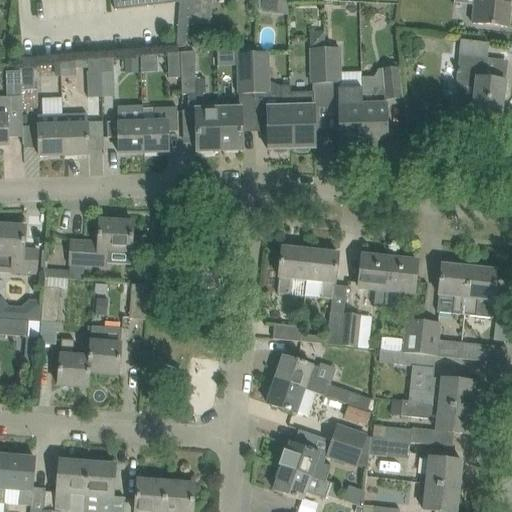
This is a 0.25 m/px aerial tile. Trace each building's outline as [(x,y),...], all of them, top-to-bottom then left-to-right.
[(188,24),(189,0),(113,0),(114,11),(179,3),(176,48),(185,48),(186,46),(187,46),(188,24)] [(190,0),(188,24),(210,25),(212,0),(190,0)] [(511,0),(474,0),(472,24),(488,26),(508,28),(511,1),(511,0)] [(237,95),(255,95),(254,54),(253,46),(235,47),(237,95)] [(339,49),(325,50),(326,84),(340,84),(339,49)] [(326,84),(325,50),(310,50),(311,84),(326,84)] [(218,109),(203,110),(203,95),(205,95),(205,81),(195,81),(194,52),(180,53),(180,63),(181,96),(188,96),(188,102),(187,102),(188,117),(195,116),(196,153),(200,153),(202,155),(212,155),(213,152),(219,152),(218,109)] [(168,78),(181,78),(180,63),(180,53),(167,54),(167,67),(168,78)] [(254,54),(255,95),(281,94),(281,102),(276,108),(266,108),(267,150),(273,150),(273,153),(276,154),(277,154),(279,154),(281,154),(283,154),(284,153),(287,152),(287,150),(291,150),(289,86),(281,87),(270,83),(269,54),(254,54)] [(454,108),(472,110),(472,114),(501,118),(505,82),(484,80),(487,59),(459,55),(456,82),(458,82),(454,108)] [(124,59),(124,72),(139,72),(139,58),(124,59)] [(102,98),(101,59),(87,60),(88,73),(86,73),(87,99),(102,98)] [(112,59),(101,59),(102,98),(114,98),(112,59)] [(76,62),(61,63),(61,76),(76,76),(76,62)] [(374,105),(362,105),(363,150),(381,149),(381,147),(387,147),(387,127),(386,101),(402,99),(399,62),(383,63),(383,70),(382,70),(383,90),(374,90),(374,105)] [(20,66),(21,76),(21,80),(21,91),(34,91),(33,65),(20,66)] [(290,86),(289,86),(291,150),(296,150),(296,152),(298,153),(299,153),(301,153),(303,153),(306,153),(308,152),(309,152),(309,149),(315,149),(314,93),(290,94),(290,86)] [(363,150),(362,105),(362,89),(338,90),(339,148),(344,148),(344,151),(357,150),(357,148),(363,148),(363,150)] [(46,111),(65,110),(65,97),(45,98),(46,111)] [(0,98),(0,146),(8,146),(7,134),(22,134),(21,98),(0,98)] [(423,117),(421,99),(410,100),(411,118),(423,117)] [(218,101),(218,109),(219,152),(225,152),(227,154),(237,154),(238,151),(243,151),(241,109),(219,109),(218,101)] [(143,154),(142,124),(141,108),(117,109),(117,122),(106,123),(107,139),(118,138),(118,155),(143,154)] [(154,124),(142,124),(143,154),(168,153),(167,133),(177,132),(176,108),(153,109),(154,124)] [(86,115),(62,116),(63,157),(88,156),(87,136),(87,126),(86,115)] [(63,157),(62,116),(37,116),(38,138),(39,158),(63,157)] [(69,266),(70,266),(70,280),(83,281),(84,266),(106,268),(107,252),(131,253),(133,223),(99,221),(98,244),(70,242),(69,266)] [(25,228),(0,226),(0,272),(11,273),(36,275),(36,272),(37,251),(23,250),(25,228)] [(306,282),(310,251),(282,248),(278,279),(279,279),(277,295),(288,296),(290,280),(306,282)] [(339,347),(343,315),(347,288),(334,286),(338,254),(310,251),(306,282),(322,284),(320,299),(332,300),(330,313),(327,338),(300,336),(300,342),(339,347)] [(373,306),(385,307),(390,259),(362,257),(358,288),(375,290),(373,306)] [(390,259),(385,307),(395,309),(397,292),(414,294),(415,282),(417,262),(390,259)] [(437,313),(464,316),(469,268),(442,265),(440,285),(439,296),(437,313)] [(469,268),(464,316),(491,319),(493,302),(494,302),(497,271),(469,268)] [(128,319),(144,321),(147,286),(131,285),(128,319)] [(95,286),(94,295),(106,296),(107,287),(95,286)] [(40,322),(57,324),(60,290),(43,288),(42,303),(40,322)] [(96,300),(95,316),(106,317),(107,301),(96,300)] [(19,320),(40,322),(41,303),(29,302),(20,310),(19,320)] [(343,315),(339,347),(355,348),(358,316),(343,315)] [(0,336),(27,338),(27,337),(38,338),(39,323),(0,319),(0,336)] [(383,339),(381,351),(418,355),(422,323),(406,322),(404,341),(383,339)] [(438,325),(422,323),(418,355),(434,357),(438,325)] [(292,342),(300,342),(300,336),(301,327),(274,325),(272,340),(292,342)] [(57,387),(87,389),(92,327),(89,357),(73,356),(74,341),(61,339),(57,387)] [(92,327),(87,389),(89,374),(118,376),(122,330),(104,328),(92,327)] [(459,360),(467,361),(487,363),(489,347),(469,345),(461,344),(459,360)] [(26,351),(25,365),(36,366),(37,352),(26,351)] [(434,357),(418,355),(381,351),(380,351),(378,363),(421,368),(433,369),(434,357)] [(284,357),(275,381),(316,395),(316,394),(322,396),(326,385),(327,382),(315,378),(319,369),(312,366),(303,363),(284,357)] [(410,390),(408,402),(424,404),(432,406),(472,410),(474,384),(441,381),(441,380),(427,378),(425,392),(410,390)] [(316,395),(275,381),(267,405),(295,415),(296,413),(308,417),(316,395)] [(326,385),(322,396),(356,408),(360,397),(326,385)] [(424,404),(408,402),(402,401),(402,403),(399,403),(398,403),(397,404),(396,404),(395,405),(394,406),(394,407),(394,408),(394,410),(394,411),(394,413),(395,414),(397,416),(400,416),(427,420),(432,415),(438,415),(436,432),(469,435),(472,410),(432,406),(424,404)] [(343,419),(367,427),(371,415),(348,406),(343,419)] [(336,427),(331,443),(361,453),(367,437),(336,427)] [(372,427),(371,438),(409,443),(410,431),(372,427)] [(410,431),(409,443),(429,445),(431,431),(410,429),(410,431)] [(409,443),(371,438),(368,456),(407,459),(407,454),(409,443)] [(310,478),(310,477),(325,483),(331,467),(316,462),(319,453),(291,443),(287,452),(284,451),(278,466),(282,468),(310,478)] [(331,443),(326,457),(329,458),(360,468),(366,470),(368,456),(365,455),(361,453),(331,443)] [(35,460),(7,457),(5,489),(20,490),(18,505),(31,506),(35,460)] [(421,476),(420,484),(459,488),(462,462),(428,459),(426,476),(421,476)] [(80,511),(81,495),(84,495),(87,464),(59,462),(55,509),(61,509),(61,511),(80,511)] [(87,464),(84,495),(83,511),(111,511),(115,466),(87,464)] [(310,478),(282,468),(273,492),(302,502),(305,493),(324,500),(326,496),(336,500),(340,488),(328,484),(325,483),(310,477),(310,478)] [(135,511),(163,511),(166,484),(138,482),(135,511)] [(166,484),(163,511),(192,511),(194,486),(166,484)] [(456,511),(459,488),(420,484),(419,493),(425,493),(423,511),(434,511),(456,511)] [(363,493),(347,488),(342,502),(362,509),(363,493)]
